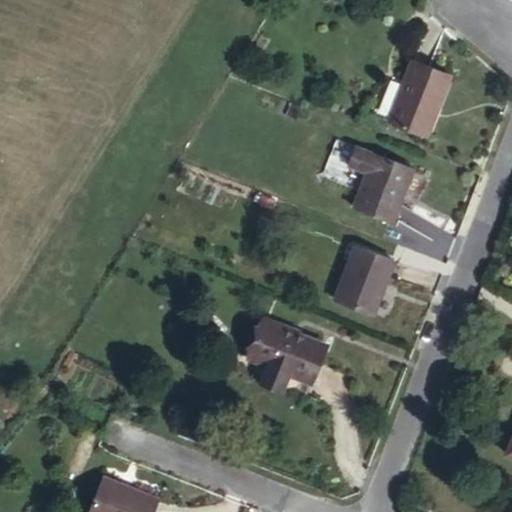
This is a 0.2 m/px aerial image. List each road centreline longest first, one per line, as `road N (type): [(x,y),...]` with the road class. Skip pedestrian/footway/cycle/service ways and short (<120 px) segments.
road 1 (residential): [(376,511),(511,156),(511,17),(477,0)]
road 2 (residential): [(326,511),(142,451)]
